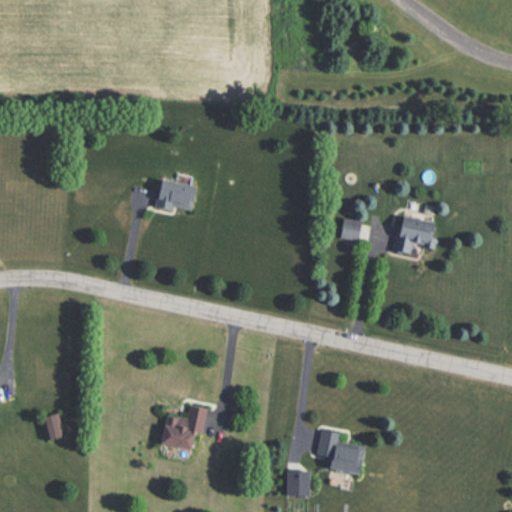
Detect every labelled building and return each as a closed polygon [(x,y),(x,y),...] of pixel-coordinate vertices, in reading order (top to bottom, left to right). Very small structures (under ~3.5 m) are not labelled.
[(189,175),(172,174),(171,180),(150,179),(150,206),(189,207),(190,185),(188,185),(189,175)] [(412,254),(412,247),(422,248),(424,218),(374,214),(371,251),(412,254)] [(359,219),(336,221),(338,240),(360,238),(359,219)] [(154,442),(191,450),(200,406),(183,403),(180,417),(160,413),(154,442)] [(37,414),(40,439),(60,437),(57,411),(37,414)] [(313,450),(329,469),(335,464),(336,465),(348,455),(340,443),(333,449),(326,440),(313,450)]
